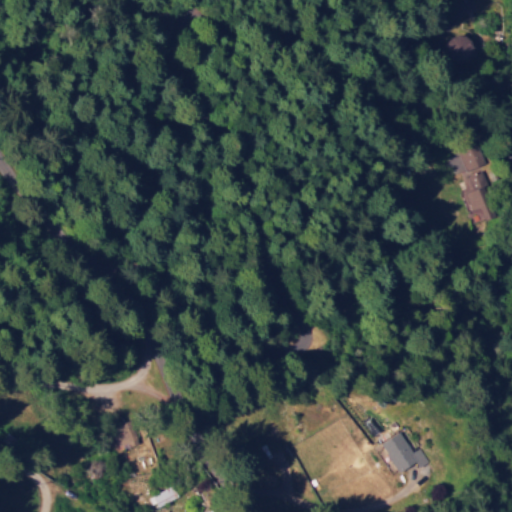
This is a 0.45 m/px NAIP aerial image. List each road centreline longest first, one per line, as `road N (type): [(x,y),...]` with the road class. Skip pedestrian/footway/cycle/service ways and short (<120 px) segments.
road 1 (residential): [(116,262),(145,271),(189,316),(235,344),(290,349),(305,338),(271,280),(237,192),(232,140),(164,61),(169,30),(179,23),(282,40),(386,93),(511,137)]
road 2 (tertiary): [(0,150),(59,217),(116,262),(166,400),(200,465),(238,511)]
road 3 (residential): [(134,296),(0,250)]
